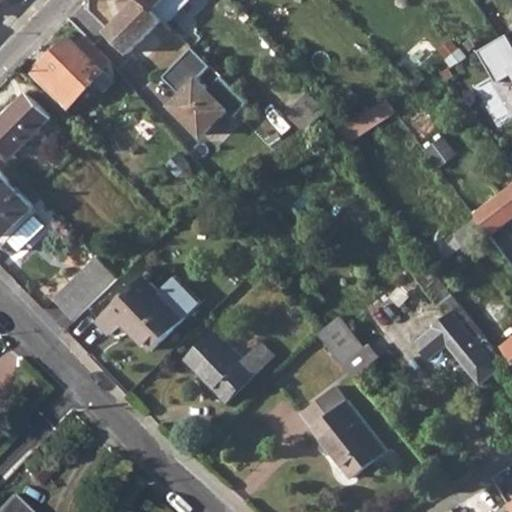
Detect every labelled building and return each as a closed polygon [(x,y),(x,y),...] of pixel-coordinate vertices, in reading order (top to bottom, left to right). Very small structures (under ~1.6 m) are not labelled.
[(145,0),(121,0),(118,3),(127,11),(108,31),(130,54),(165,18),(145,0)] [(145,0),(169,22),(190,0),(145,0)] [(511,40),(507,34),(478,50),(497,82),(511,73),(511,40)] [(70,106),(95,82),(105,71),(104,69),(111,62),(87,37),(79,45),(71,37),(37,72),(70,106)] [(249,101),(222,75),(209,87),(199,77),(211,64),(193,46),(164,75),(182,92),(173,102),(204,134),(230,108),(236,114),(249,101)] [(105,71),(95,82),(106,93),(116,82),(111,62),(104,69),(105,71)] [(449,67),(442,72),(447,80),(454,74),(449,67)] [(308,91),(288,113),(305,130),(326,109),(308,91)] [(28,94),(0,122),(0,142),(15,157),(52,118),(28,94)] [(354,117),(328,131),(342,148),(395,112),(387,103),(354,117)] [(427,150),(439,166),(454,154),(442,138),(427,150)] [(272,155),(252,164),(258,173),(276,165),(272,155)] [(0,170),(0,231),(5,236),(35,207),(0,170)] [(511,184),(497,196),(511,215),(511,184)] [(511,215),(497,196),(473,215),(489,235),(511,217),(511,215)] [(98,258),(55,299),(75,320),(94,301),(118,278),(98,258)] [(501,355),(455,295),(452,297),(427,264),(415,273),(449,316),(417,342),(431,359),(449,344),(482,383),(500,368),(494,361),(501,355)] [(143,275),(105,314),(118,328),(124,321),(153,350),(185,317),(143,275)] [(118,328),(105,314),(98,320),(111,333),(118,328)] [(340,316),(319,333),(357,380),(381,360),(371,347),(367,349),(340,316)] [(217,329),(187,359),(229,401),(275,356),(262,343),(246,358),(217,329)] [(334,387),(303,413),(314,427),(315,429),(354,478),(388,450),(348,400),(346,401),(334,387)]
